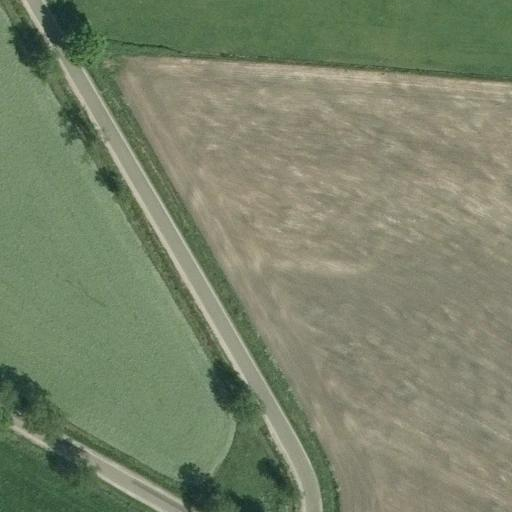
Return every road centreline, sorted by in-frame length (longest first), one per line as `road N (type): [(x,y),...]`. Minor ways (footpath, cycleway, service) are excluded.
road 1 (unclassified): [(312,511),(300,462),(33,0)]
road 2 (unclassified): [(0,410),(179,511)]
